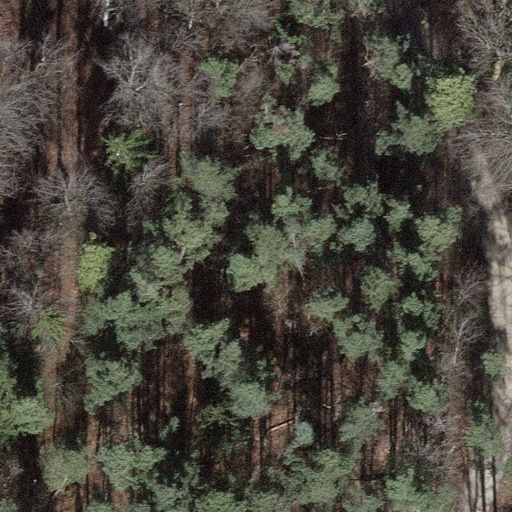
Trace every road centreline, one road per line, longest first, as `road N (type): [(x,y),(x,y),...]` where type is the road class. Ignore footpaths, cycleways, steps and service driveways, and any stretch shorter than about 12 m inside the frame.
road 1 (track): [(511,368),(492,197),(406,0)]
road 2 (track): [(55,0),(46,121),(0,216)]
road 3 (track): [(482,511),(511,377)]
